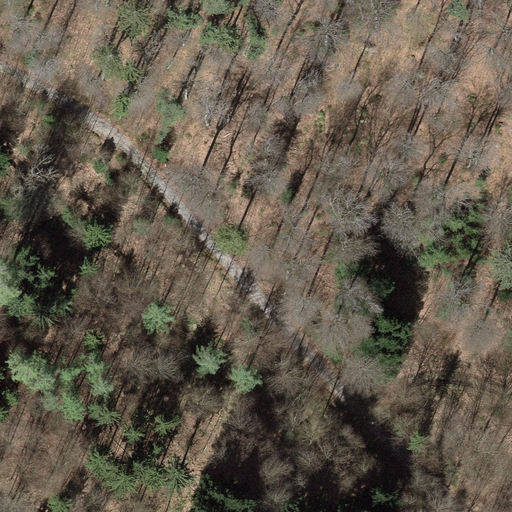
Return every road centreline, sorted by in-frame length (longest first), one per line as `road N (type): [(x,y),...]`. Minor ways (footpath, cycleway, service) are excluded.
road 1 (track): [(452,511),(114,120),(0,65)]
road 2 (track): [(349,397),(441,371),(511,388)]
